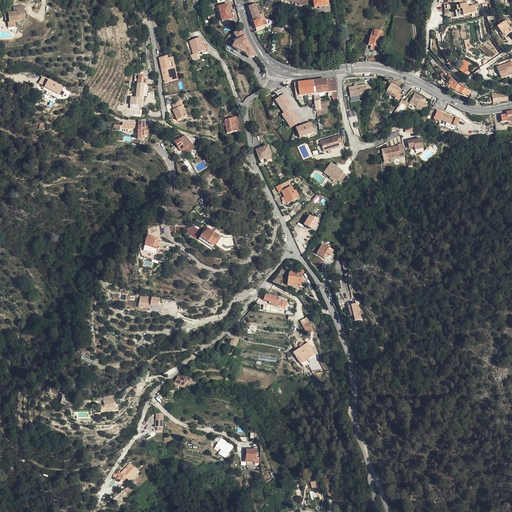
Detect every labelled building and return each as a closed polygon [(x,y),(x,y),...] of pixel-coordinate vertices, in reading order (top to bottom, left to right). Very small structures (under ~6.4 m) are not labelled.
[(327,0),(313,0),(315,8),(329,6),(327,0)] [(457,0),(458,2),(462,2),(463,5),(460,5),(461,9),(466,8),(467,14),(481,11),(481,8),(483,8),(483,4),(475,5),(475,1),(469,1),(468,0),(457,0)] [(233,18),(229,3),(219,5),(223,21),(233,18)] [(256,4),(249,7),(254,22),(261,19),(265,19),(263,14),(263,13),(259,14),(259,12),(256,5),(256,4)] [(453,4),(445,5),(447,14),(455,13),(453,4)] [(22,19),(25,19),(26,18),(24,5),(13,7),(14,12),(8,13),(10,21),(8,21),(9,28),(16,26),(16,21),(21,21),(22,19)] [(261,19),(254,22),(256,28),(267,24),(265,19),(261,19)] [(511,25),(508,20),(501,27),(509,37),(511,34),(511,25)] [(256,53),(242,28),(237,32),(241,39),(237,41),(234,45),(246,52),(250,57),(256,53)] [(200,37),(198,30),(188,32),(191,46),(196,45),(197,46),(204,44),(202,36),(200,37)] [(368,44),(370,45),(376,47),(378,47),(383,33),(374,30),(371,37),(370,36),(368,44)] [(159,59),(162,70),(163,70),(164,74),(163,75),(165,83),(173,81),(172,78),(177,77),(172,57),(168,58),(167,57),(159,59)] [(463,65),(469,69),(471,66),(467,63),(466,65),(462,62),(458,69),(460,70),(463,65)] [(497,67),(501,79),(508,76),(507,73),(511,71),(511,63),(511,62),(497,67)] [(465,74),(469,69),(463,65),(460,70),(465,74)] [(148,84),(149,80),(146,80),(146,73),(143,72),(142,75),(140,75),(139,83),(148,84)] [(58,96),(63,86),(56,83),(57,82),(52,78),(49,82),(48,81),(45,86),(52,91),(51,92),(58,96)] [(467,91),(468,88),(453,78),(451,81),(453,82),(450,88),(466,97),(468,96),(469,97),(471,93),(467,91)] [(313,82),(315,95),(319,117),(329,115),(328,105),(322,105),(321,94),(333,93),(334,100),(339,99),(335,80),(313,82)] [(313,82),(296,83),(298,97),(315,95),(313,82)] [(137,97),(132,97),(132,101),(142,100),(144,100),(145,94),(147,94),(148,84),(139,83),(137,97)] [(368,92),(366,84),(349,88),(352,98),(359,96),(359,94),(368,92)] [(400,94),(402,90),(392,86),(389,93),(398,98),(397,101),(401,104),(404,97),(400,94)] [(283,112),(281,113),(290,128),(301,121),(284,93),(275,99),(283,112)] [(415,98),(412,104),(419,107),(418,109),(425,112),(430,103),(417,95),(415,98)] [(171,107),(171,110),(172,114),(173,118),(177,117),(178,120),(185,118),(183,109),(181,109),(179,100),(171,102),(172,107),(171,107)] [(445,115),(446,113),(440,111),(437,120),(443,122),(443,120),(460,126),(462,119),(458,118),(458,120),(445,115)] [(511,121),(511,112),(507,113),(507,116),(501,116),(501,123),(511,121)] [(228,134),(239,132),(236,119),(226,120),(228,134)] [(148,121),(139,120),(138,133),(138,139),(145,139),(145,136),(148,136),(148,121)] [(312,122),(296,125),(299,136),(314,132),(312,122)] [(180,137),(175,141),(182,151),(184,149),(187,153),(195,148),(191,143),(191,144),(185,136),(181,139),(180,137)] [(341,137),(322,142),(325,153),(340,149),(339,145),(342,144),(341,137)] [(424,140),(410,142),(411,149),(416,149),(417,151),(425,150),(424,140)] [(383,150),(384,154),(406,149),(405,144),(400,145),(401,147),(383,150)] [(262,157),(271,153),(268,145),(259,148),(262,157)] [(402,155),(406,154),(406,149),(384,154),(385,161),(393,160),(402,158),(402,155)] [(327,172),(333,177),(334,175),(341,179),(340,180),(344,182),(349,175),(333,163),(327,172)] [(284,190),(283,190),(286,196),(289,203),(294,200),(299,198),(293,186),(284,190)] [(319,221),(312,216),(307,223),(314,228),(319,221)] [(221,236),(208,228),(207,229),(201,237),(215,245),(221,236)] [(158,238),(149,236),(150,241),(148,247),(146,251),(157,255),(158,253),(160,253),(161,251),(159,250),(162,242),(158,241),(158,238)] [(320,252),(326,254),(328,250),(330,250),(333,251),(335,247),(323,243),(320,252)] [(303,285),(302,287),(306,288),(305,281),(303,281),(304,275),(299,275),(299,274),(292,271),(289,285),(294,286),(294,283),(303,285)] [(122,289),(120,294),(126,297),(129,291),(122,289)] [(273,303),(283,307),(285,299),(268,293),(266,298),(274,301),(273,303)] [(139,307),(150,307),(150,304),(148,304),(148,296),(139,296),(139,307)] [(151,297),(151,305),(159,305),(159,297),(151,297)] [(351,303),(346,305),(349,318),(352,317),(354,323),(360,321),(356,304),(352,305),(351,303)] [(300,320),(306,333),(313,330),(307,317),(300,320)] [(313,352),(311,348),(308,344),(294,354),(301,366),(316,356),(313,352)] [(309,363),(310,370),(320,369),(319,362),(309,363)] [(177,384),(186,387),(189,377),(182,375),(179,378),(177,384)] [(67,404),(69,397),(62,395),(61,403),(67,404)] [(106,401),(106,410),(117,409),(116,401),(106,401)] [(220,438),(214,448),(219,451),(218,453),(226,458),(234,446),(220,438)] [(257,449),(247,448),(246,462),(251,462),(251,459),(256,459),(257,449)] [(122,475),(129,481),(131,482),(139,472),(131,465),(122,475)] [(127,483),(129,481),(122,475),(119,473),(117,475),(123,480),(122,481),(127,483)]
